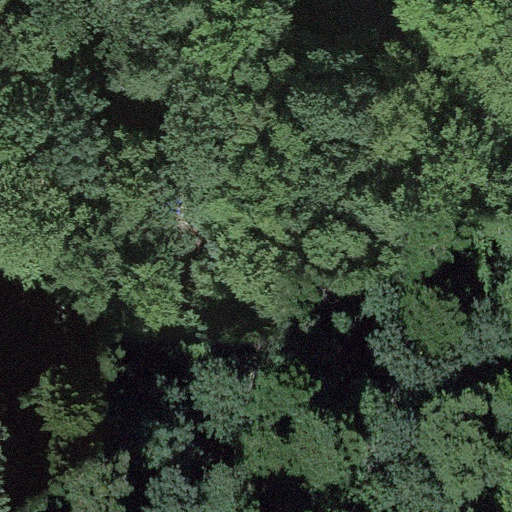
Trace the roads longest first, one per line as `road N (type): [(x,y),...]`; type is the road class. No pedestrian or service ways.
road 1 (track): [(0,139),(511,406)]
road 2 (primary): [(372,0),(511,112)]
